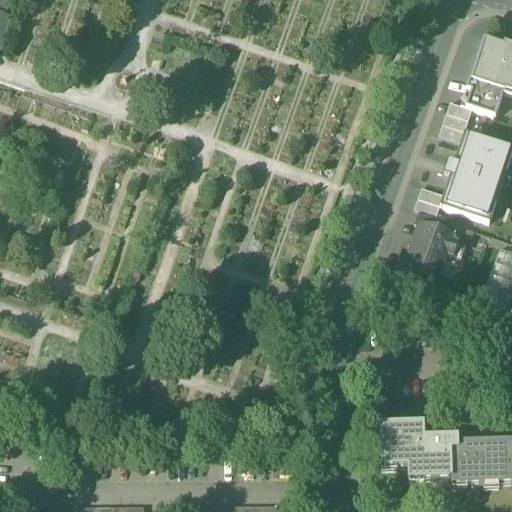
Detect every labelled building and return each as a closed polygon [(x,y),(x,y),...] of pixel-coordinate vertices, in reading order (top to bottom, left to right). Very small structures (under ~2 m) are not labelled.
[(0,0),(0,18),(4,20),(9,0),(0,0)] [(511,52),(484,43),(462,111),(496,122),(505,93),(511,95),(511,52)] [(450,108),(446,119),(467,126),(471,115),(450,108)] [(446,119),(442,130),(463,137),(467,126),(446,119)] [(442,130),(438,142),(460,149),(463,137),(442,130)] [(443,200),(439,211),(488,228),(511,157),(511,153),(463,137),(460,149),(443,200)] [(421,193),(417,204),(439,211),(443,200),(421,193)] [(417,204),(413,215),(418,217),(435,223),(439,211),(417,204)] [(435,223),(418,217),(414,229),(419,232),(420,230),(448,240),(452,228),(435,223)] [(448,240),(420,230),(419,232),(410,257),(405,255),(398,274),(414,280),(413,282),(433,288),(443,261),(452,264),(459,244),(448,240)] [(511,256),(499,252),(475,314),(511,328),(511,256)] [(511,446),(455,448),(454,443),(432,444),(432,445),(421,445),(421,429),(378,431),(379,473),(406,472),(407,486),(449,484),(450,489),(511,487),(511,461),(511,452),(511,446)]
